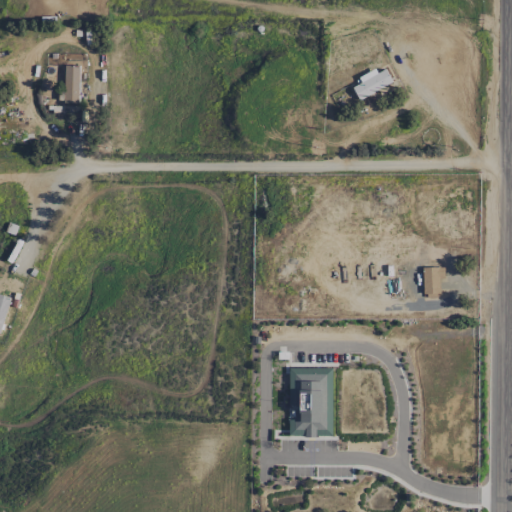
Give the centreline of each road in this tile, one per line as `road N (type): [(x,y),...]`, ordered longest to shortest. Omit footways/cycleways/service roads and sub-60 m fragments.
road 1 (residential): [(506,511),(511,25)]
road 2 (track): [(511,168),(45,171)]
